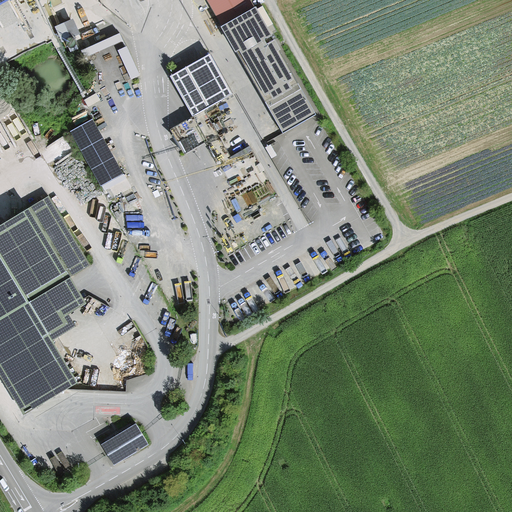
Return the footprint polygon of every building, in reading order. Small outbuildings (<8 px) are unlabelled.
[(18,0),(0,0),(0,11),(19,1),(18,0)] [(283,135),(316,117),(249,0),(206,0),(250,76),(233,86),(265,143),(282,133),(283,135)] [(64,47),(82,38),(75,22),(57,31),(64,47)] [(104,27),(83,38),(98,67),(101,66),(109,82),(121,76),(126,85),(142,78),(129,53),(120,58),(104,27)] [(171,79),(193,118),(231,96),(210,58),(171,79)] [(92,120),(70,132),(101,187),(123,175),(92,120)] [(0,368),(25,410),(77,378),(51,335),(77,320),(70,308),(86,299),(71,275),(91,264),(49,193),(0,221),(0,368)] [(137,425),(102,445),(114,466),(149,445),(137,425)]
